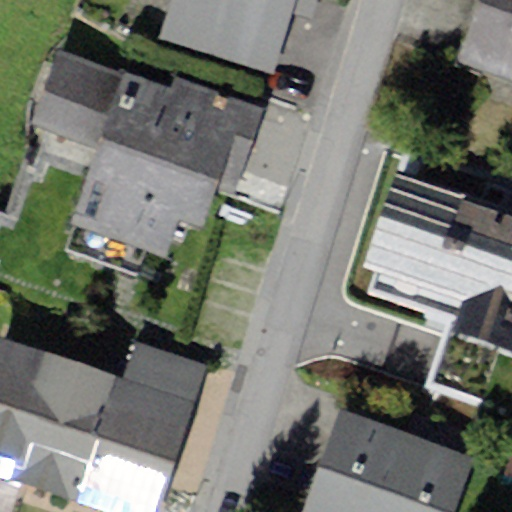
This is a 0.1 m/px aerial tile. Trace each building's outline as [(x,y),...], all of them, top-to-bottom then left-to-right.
[(170,0),(158,40),(272,74),(290,13),(312,20),(317,0),(170,0)] [(511,0),(476,0),(454,62),(511,82),(511,0)] [(265,110),(174,79),(170,90),(55,51),(30,125),(98,148),(71,225),(169,257),(181,222),(204,230),(217,191),(236,198),(265,110)] [(444,336),(511,359),(511,212),(396,171),(362,265),(379,271),(371,293),(450,320),(444,336)] [(123,379),(0,337),(0,476),(103,511),(158,511),(195,404),(123,379)] [(123,379),(195,404),(207,369),(135,344),(123,379)] [(452,511),(472,459),(340,411),(302,511),(452,511)]
